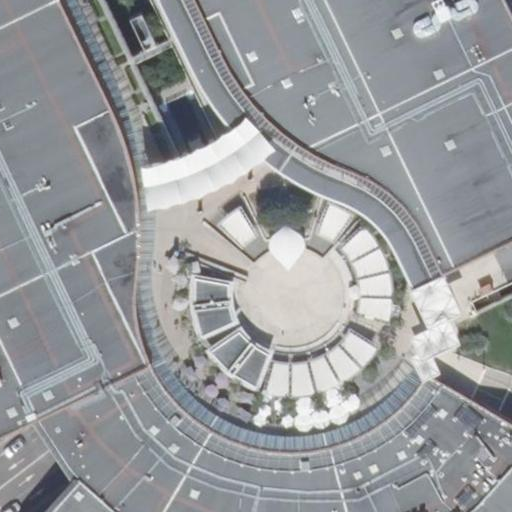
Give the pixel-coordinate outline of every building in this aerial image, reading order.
[(511,511),(511,401),(480,382),(419,361),(392,403),(375,412),(340,431),(317,437),(294,443),(272,440),(235,434),(211,417),(177,394),(172,383),(138,326),(136,276),(139,222),(137,179),(123,134),(108,101),(91,62),(74,26),(62,0),(0,0),(0,431),(31,414),(63,462),(71,476),(37,511),(511,511)] [(297,133),(344,158),(404,193),(423,223),(440,261),(469,310),(511,289),(511,0),(201,0),(216,31),(232,64),(256,95),(297,133)] [(241,201),(222,215),(241,243),(261,230),(241,201)] [(228,275),(194,269),(193,295),(198,327),(232,313),(226,293),(228,275)] [(237,324),(209,341),(230,364),(253,378),(266,346),(249,336),(237,324)]
